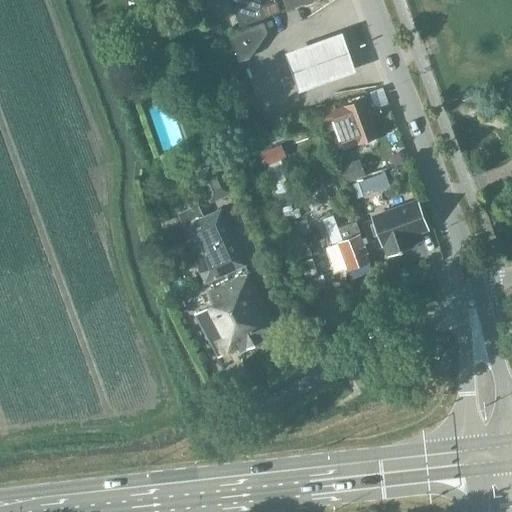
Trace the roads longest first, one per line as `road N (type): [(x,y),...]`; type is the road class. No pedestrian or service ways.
road 1 (secondary): [(490,456),(2,511)]
road 2 (tertiary): [(470,286),(369,0)]
road 3 (unclassified): [(243,431),(355,354),(445,312),(474,309)]
road 4 (tertiary): [(490,456),(474,309)]
